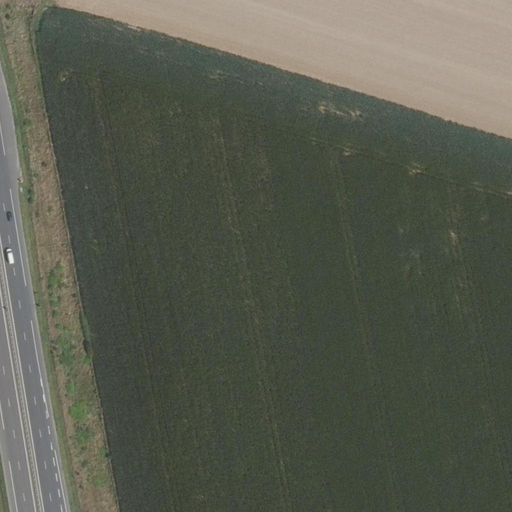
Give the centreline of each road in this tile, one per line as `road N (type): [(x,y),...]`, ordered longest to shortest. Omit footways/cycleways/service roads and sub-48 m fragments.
road 1 (track): [(511,142),(22,0)]
road 2 (motorway): [(53,511),(0,179)]
road 3 (motorway): [(0,358),(24,511)]
